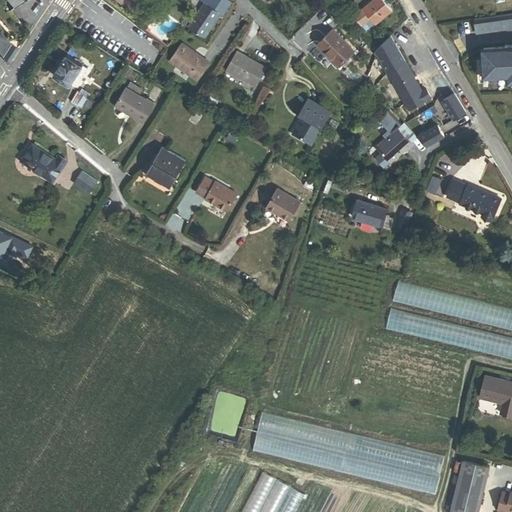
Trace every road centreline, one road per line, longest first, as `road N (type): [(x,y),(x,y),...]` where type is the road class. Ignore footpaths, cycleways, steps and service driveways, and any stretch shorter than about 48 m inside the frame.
road 1 (residential): [(6,80),(115,174),(118,204),(203,252)]
road 2 (residential): [(511,169),(417,0)]
